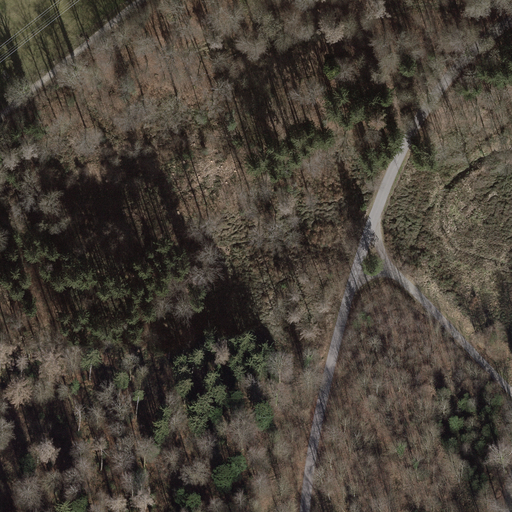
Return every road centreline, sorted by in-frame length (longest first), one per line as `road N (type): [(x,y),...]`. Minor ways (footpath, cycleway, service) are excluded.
road 1 (unclassified): [(306,511),(336,340),(397,156),(436,91),(482,39),(511,22)]
road 2 (track): [(371,222),(395,273),(511,392)]
road 3 (track): [(145,0),(0,120)]
